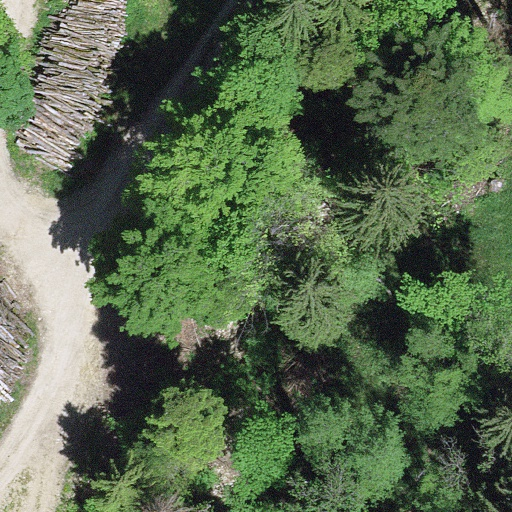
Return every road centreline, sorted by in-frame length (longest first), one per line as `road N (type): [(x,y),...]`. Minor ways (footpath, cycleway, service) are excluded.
road 1 (track): [(0,475),(57,388),(111,256),(250,0)]
road 2 (track): [(111,256),(45,218),(13,178),(0,136)]
road 3 (track): [(57,388),(60,457),(42,511)]
